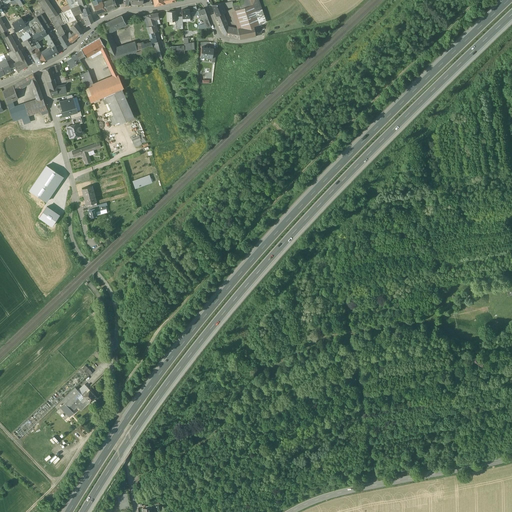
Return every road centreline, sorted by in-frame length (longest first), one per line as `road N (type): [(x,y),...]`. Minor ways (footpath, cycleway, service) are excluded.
road 1 (motorway): [(507,0),(255,253),(131,413),(67,511)]
road 2 (motorway): [(80,511),(143,414),(276,247),(511,10)]
road 3 (track): [(116,395),(240,237),(475,0)]
road 4 (unclassified): [(291,511),(327,496),(511,457)]
road 5 (residential): [(35,69),(93,245)]
road 6 (residential): [(108,345),(134,511)]
road 7 (track): [(375,485),(349,332)]
road 8 (track): [(103,306),(0,402)]
road 9 (track): [(90,434),(57,482),(0,423)]
road 10 (residential): [(35,69),(107,16),(146,9)]
